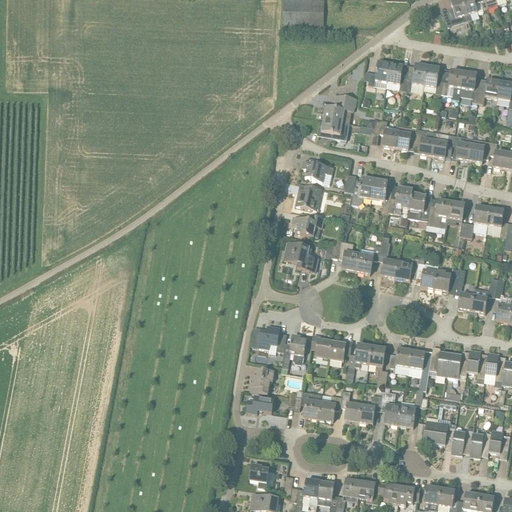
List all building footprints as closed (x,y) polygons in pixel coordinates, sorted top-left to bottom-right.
[(472,0),(467,0),(464,1),(463,0),(462,0),(463,1),(462,2),(468,24),(473,23),(471,17),(478,15),(475,8),(472,0)] [(472,0),(475,8),(481,6),(483,12),(487,11),(483,0),(472,0)] [(483,0),(487,11),(491,10),(489,4),(496,2),(496,1),(495,0),(483,0)] [(447,12),(450,23),(456,21),(463,19),(464,25),(468,24),(462,2),(460,2),(460,1),(459,1),(460,2),(451,5),(453,11),(447,12)] [(284,2),(283,28),(324,30),(324,3),(284,2)] [(387,86),(391,67),(378,65),(376,76),(370,76),(368,88),(374,89),(375,84),(387,86)] [(407,82),(405,95),(411,95),(412,87),(424,89),(428,69),(416,67),(416,65),(415,72),(409,71),(407,82)] [(399,94),(405,95),(407,82),(401,81),(403,69),(391,67),(387,86),(400,88),(399,94)] [(441,97),(444,85),(438,84),(440,71),(428,69),(424,89),(425,89),(424,94),(436,96),(435,96),(441,97)] [(441,97),(447,98),(453,99),(452,103),(459,104),(462,92),(461,92),(464,75),(451,73),(449,86),(444,85),(441,97)] [(461,92),(462,92),(474,94),(472,105),(478,106),(480,93),(474,92),(477,78),(464,75),(461,92)] [(498,101),(500,85),(488,83),(486,94),(480,93),(478,106),(484,107),(485,99),(498,101)] [(509,111),(511,111),(511,98),(511,94),(511,87),(500,85),(498,101),(510,104),(509,111)] [(350,127),(352,115),(354,115),(355,110),(356,110),(357,101),(336,98),(334,111),(326,110),(324,122),(343,126),(350,127)] [(343,126),(324,122),(321,135),(340,138),(343,126)] [(396,152),(398,135),(386,133),(387,125),(381,124),(379,137),(385,138),(383,150),(396,152)] [(410,145),(416,146),(418,133),(400,130),(399,136),(398,135),(396,152),(408,154),(410,145)] [(418,133),(416,146),(421,146),(419,158),(432,160),(435,144),(422,142),(424,134),(418,133)] [(451,162),(453,152),(455,139),(437,136),(436,144),(435,144),(432,160),(445,162),(445,161),(451,162)] [(453,152),(458,153),(457,162),(469,164),(473,142),(455,139),(453,152)] [(473,142),(469,164),(482,167),(483,161),(489,162),(489,158),(492,145),(473,142)] [(493,170),(506,173),(509,156),(496,154),(497,146),(492,145),(489,158),(495,159),(493,170)] [(327,177),(331,178),(333,171),(306,164),(304,172),(307,173),(305,180),(312,182),(312,184),(322,186),(324,177),(327,177)] [(356,180),(350,179),(348,179),(345,195),(354,196),(354,192),(356,183),(356,180)] [(361,184),(356,183),(354,192),(355,192),(352,208),(359,209),(363,206),(364,201),(371,203),(375,183),(373,183),(373,181),(372,182),(362,181),(361,184)] [(375,183),(371,203),(385,205),(387,196),(386,196),(388,185),(375,183)] [(299,195),(296,209),(317,213),(321,192),(304,188),(303,194),(301,194),(299,195)] [(401,218),(402,211),(409,212),(412,196),(413,193),(399,191),(396,203),(391,202),(390,208),(389,214),(388,216),(394,217),(401,218)] [(420,223),(428,224),(430,214),(431,209),(428,208),(428,209),(425,208),(427,199),(412,196),(409,212),(410,212),(408,221),(420,223)] [(430,214),(428,224),(427,228),(440,231),(447,232),(449,221),(448,221),(451,205),(437,202),(435,214),(430,214)] [(448,221),(449,221),(463,223),(465,207),(451,205),(448,221)] [(475,228),(468,226),(465,240),(472,241),(474,235),(487,237),(489,228),(488,228),(491,211),(476,209),(473,226),(475,226),(475,228)] [(488,228),(489,228),(501,230),(500,239),(506,240),(507,235),(508,226),(502,225),(504,213),(491,211),(488,228)] [(297,228),(295,236),(313,240),(316,230),(321,232),(324,221),(310,218),(309,224),(293,220),(292,227),(297,228)] [(459,239),(465,240),(468,226),(462,225),(459,239)] [(391,247),(388,246),(389,241),(383,240),(381,251),(380,257),(386,259),(386,258),(389,258),(391,247)] [(339,263),(339,259),(341,245),(335,244),(334,250),(332,261),(339,263)] [(342,272),(356,275),(359,257),(352,256),(353,247),(341,245),(339,259),(345,260),(342,272)] [(306,259),(308,250),(287,246),(284,263),(298,266),(297,271),(315,275),(318,261),(306,259)] [(359,257),(356,275),(370,278),(373,263),(378,264),(380,257),(381,251),(375,250),(373,260),(359,257)] [(412,276),(417,277),(419,266),(419,262),(412,261),(411,267),(398,265),(395,282),(410,284),(412,276)] [(395,282),(398,265),(384,262),(381,279),(395,282)] [(426,266),(425,267),(419,266),(417,277),(416,280),(422,281),(420,290),(434,293),(438,274),(437,274),(439,269),(426,266)] [(438,274),(434,293),(448,296),(450,286),(456,287),(458,273),(452,271),(451,278),(445,277),(446,275),(438,274)] [(458,272),(458,273),(456,287),(463,288),(465,273),(458,272)] [(497,283),(497,286),(494,300),(501,302),(504,284),(497,283)] [(488,299),(494,300),(497,286),(490,284),(488,295),(488,299)] [(458,312),(472,314),(474,299),(475,292),(476,292),(476,289),(470,288),(468,298),(460,296),(458,312)] [(488,299),(488,295),(476,292),(475,292),(474,299),(472,314),(485,317),(488,299)] [(496,324),(510,326),(511,314),(511,300),(507,299),(505,308),(499,307),(496,324)] [(280,337),(281,331),(267,329),(266,335),(261,334),(258,351),(269,353),(270,349),(277,350),(276,354),(284,356),(284,354),(287,338),(280,337)] [(325,340),(313,338),(311,352),(316,353),(315,359),(330,362),(332,345),(325,344),(325,340)] [(289,355),(284,354),(284,356),(281,371),(288,372),(291,355),(295,356),(293,365),(295,367),(301,368),(304,366),(305,360),(304,360),(305,355),(307,344),(301,343),(301,340),(292,339),(289,355)] [(332,345),(330,362),(344,364),(345,358),(350,358),(353,344),(340,342),(340,346),(332,345)] [(372,349),(358,347),(355,370),(361,371),(362,367),(369,368),(372,349)] [(372,349),(369,368),(377,369),(376,373),(379,374),(377,388),(386,389),(388,374),(382,374),(386,352),(372,349)] [(397,359),(391,358),(389,370),(395,372),(396,369),(409,371),(412,354),(398,352),(397,359)] [(412,354),(409,371),(422,373),(422,376),(420,393),(423,394),(426,394),(429,377),(429,373),(431,364),(425,363),(426,355),(425,356),(412,354)] [(470,354),(468,366),(467,375),(477,376),(477,380),(485,382),(485,378),(485,377),(486,368),(479,367),(481,355),(470,354)] [(431,364),(429,373),(437,374),(436,377),(448,379),(451,358),(440,356),(439,361),(431,360),(431,364)] [(488,356),(486,368),(485,377),(485,378),(496,379),(495,383),(502,384),(504,371),(497,370),(499,358),(488,356)] [(451,358),(448,379),(459,381),(459,378),(467,379),(467,375),(468,366),(461,365),(462,359),(451,358)] [(511,366),(505,366),(504,371),(502,384),(502,387),(511,388),(511,366)] [(348,371),(346,385),(352,385),(353,381),(355,372),(348,371)] [(250,395),(268,398),(270,385),(272,385),(274,375),(262,373),(262,375),(258,374),(257,379),(252,379),(250,395)] [(287,385),(301,388),(303,379),(288,376),(287,385)] [(421,410),(422,400),(423,394),(420,393),(417,393),(414,409),(421,410)] [(359,426),(361,408),(349,406),(351,395),(343,394),(342,401),(341,410),(346,411),(344,423),(359,426)] [(319,423),(321,406),(322,406),(323,398),(313,396),(303,395),(302,401),(301,408),(306,408),(304,421),(319,423)] [(399,429),(401,410),(394,409),(395,405),(392,405),(393,396),(383,395),(383,400),(381,411),(387,412),(385,427),(399,429)] [(460,397),(446,395),(445,401),(460,403),(460,397)] [(359,426),(373,428),(375,413),(381,414),(381,411),(383,400),(373,398),(372,409),(361,408),(359,426)] [(340,413),(341,410),(342,401),(332,399),(330,407),(322,406),(321,406),(319,423),(333,425),(335,413),(340,413)] [(302,401),(296,400),(295,410),(294,410),(294,413),(300,413),(300,411),(301,411),(301,408),(302,401)] [(254,406),(248,406),(247,416),(257,417),(258,414),(272,416),(274,404),(255,401),(254,406)] [(457,406),(441,403),(440,410),(456,412),(457,406)] [(399,429),(413,431),(416,412),(401,410),(399,429)] [(419,426),(417,439),(424,440),(423,445),(434,447),(437,426),(426,424),(426,427),(419,426)] [(446,443),(453,444),(454,435),(455,435),(456,431),(448,430),(449,427),(437,426),(434,447),(445,448),(446,443)] [(464,446),(471,447),(473,438),(474,434),(466,433),(465,437),(455,435),(454,435),(453,444),(451,456),(462,458),(464,446)] [(501,451),(508,452),(510,439),(503,438),(503,435),(492,434),(492,436),(491,436),(490,449),(489,455),(500,457),(501,451)] [(483,448),(490,449),(491,436),(484,435),(484,439),(473,438),(471,447),(469,459),(481,461),(483,448)] [(253,468),(250,484),(259,485),(258,490),(266,492),(267,486),(269,472),(262,471),(262,469),(253,468)] [(293,480),(286,479),(283,499),(290,500),(292,490),(293,480)] [(320,484),(306,482),(304,499),(310,500),(309,509),(317,510),(318,501),(320,484)] [(361,485),(346,483),(343,504),(358,506),(358,503),(361,485)] [(367,486),(361,485),(358,503),(373,505),(375,497),(379,498),(381,485),(367,483),(367,486)] [(320,484),(318,501),(332,503),(335,487),(320,484)] [(393,487),(381,485),(379,498),(385,499),(384,503),(390,504),(389,507),(390,507),(388,511),(398,511),(399,508),(398,508),(401,490),(393,488),(393,487)] [(398,508),(399,508),(406,509),(406,506),(413,507),(413,504),(419,504),(421,491),(408,489),(408,491),(401,490),(398,508)] [(437,511),(439,508),(438,508),(441,491),(426,489),(424,506),(426,506),(424,511),(437,511)] [(292,490),(290,500),(290,504),(297,505),(297,504),(299,491),(292,490)] [(438,508),(439,508),(453,511),(455,494),(441,491),(438,508)] [(477,511),(480,498),(466,496),(463,511),(477,511)] [(253,498),(251,510),(260,511),(276,511),(278,502),(253,498)] [(492,511),(495,500),(480,498),(477,511),(492,511)] [(503,511),(511,511),(511,503),(505,502),(503,511)]
